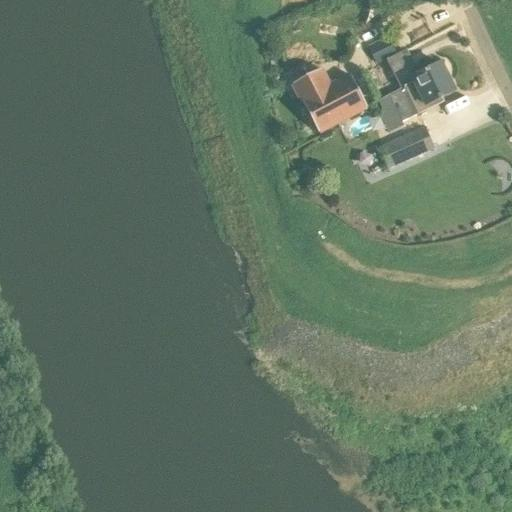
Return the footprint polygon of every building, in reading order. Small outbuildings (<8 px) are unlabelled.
[(389,38),(368,48),(377,65),(397,55),(389,38)] [(386,61),(393,75),(414,65),(406,50),(386,61)] [(402,88),(404,91),(400,93),(406,105),(402,107),(409,120),(444,103),(442,98),(455,92),(441,65),(411,80),(412,83),(402,88)] [(293,83),(318,133),(367,108),(351,76),(330,86),(321,69),(293,83)] [(434,148),(425,128),(378,149),(387,169),(434,148)]
